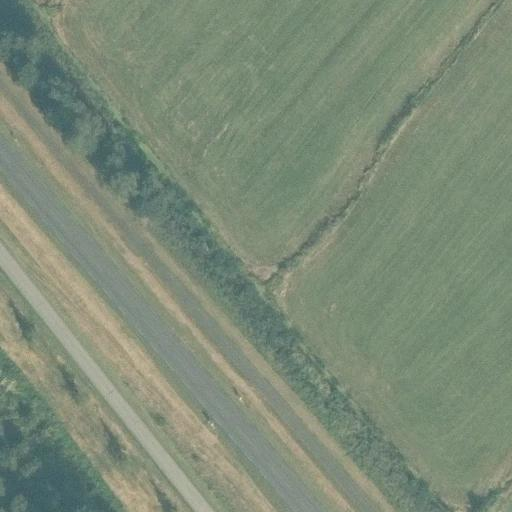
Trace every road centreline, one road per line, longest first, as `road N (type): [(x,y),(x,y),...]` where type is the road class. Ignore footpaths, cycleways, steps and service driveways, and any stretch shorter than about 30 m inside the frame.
road 1 (tertiary): [(309,511),(0,153)]
road 2 (unclassified): [(202,511),(0,257)]
